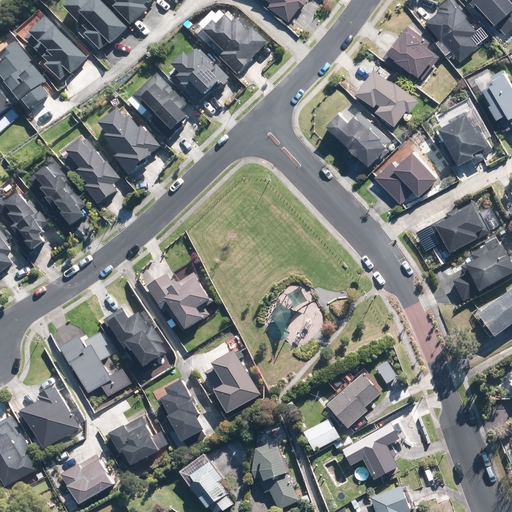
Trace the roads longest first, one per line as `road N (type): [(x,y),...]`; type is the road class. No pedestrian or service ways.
road 1 (residential): [(316,183),(384,259),(418,318),(492,511)]
road 2 (residential): [(0,338),(137,235),(251,132)]
road 3 (residential): [(267,116),(365,0)]
